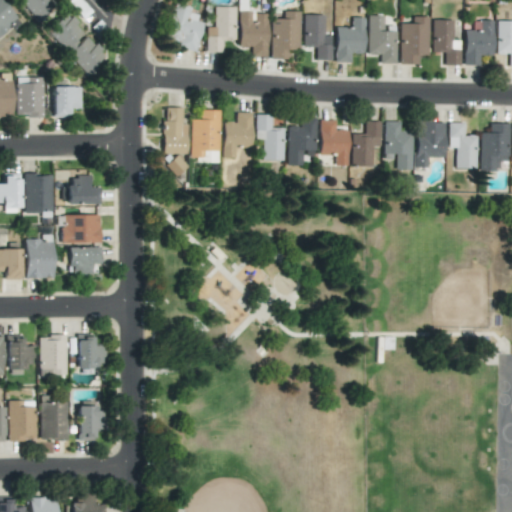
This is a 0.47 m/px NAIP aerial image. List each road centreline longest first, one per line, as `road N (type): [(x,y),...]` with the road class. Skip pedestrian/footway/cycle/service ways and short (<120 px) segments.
road 1 (residential): [(148,0),(131,96),(140,511)]
road 2 (residential): [(132,79),(322,96),(511,100)]
road 3 (residential): [(0,469),(140,467)]
road 4 (residential): [(0,310),(135,310)]
road 5 (residential): [(131,147),(0,149)]
